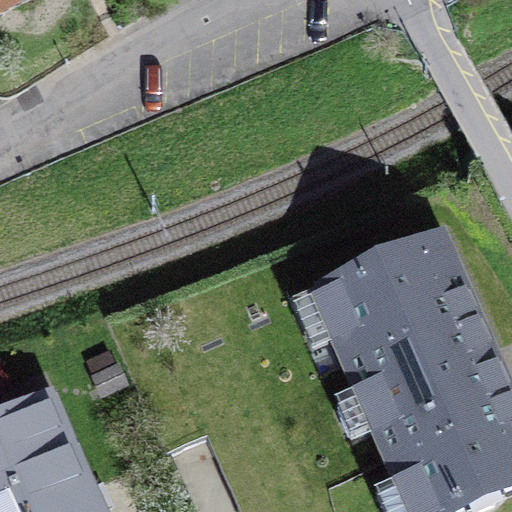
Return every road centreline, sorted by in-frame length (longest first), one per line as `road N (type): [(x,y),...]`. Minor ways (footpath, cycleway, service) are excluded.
road 1 (residential): [(264,0),(0,138)]
road 2 (residential): [(511,179),(420,0)]
